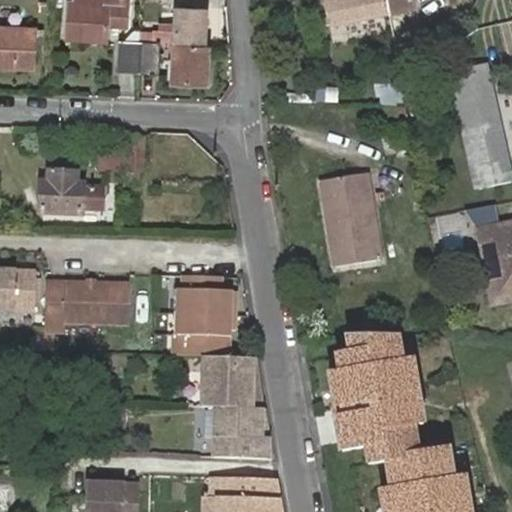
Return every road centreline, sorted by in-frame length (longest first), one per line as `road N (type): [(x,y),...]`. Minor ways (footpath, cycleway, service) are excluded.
road 1 (residential): [(302,511),(258,250)]
road 2 (residential): [(258,250),(0,240)]
road 3 (residential): [(0,109),(245,119)]
road 4 (residential): [(258,250),(245,119)]
